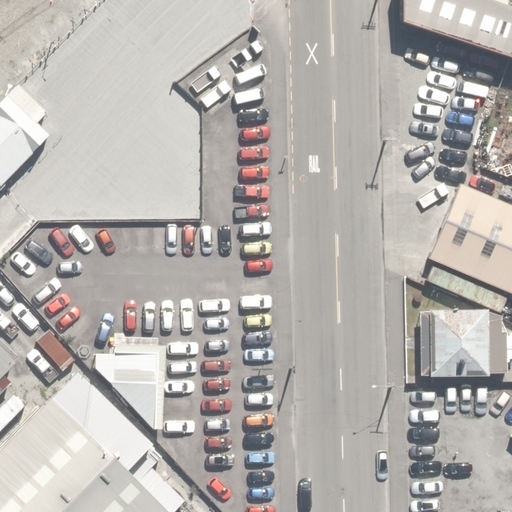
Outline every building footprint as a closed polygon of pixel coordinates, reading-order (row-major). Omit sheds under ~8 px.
[(511,0),(401,0),(395,20),(511,54),(511,0)] [(0,185),(47,137),(3,94),(0,97),(0,185)] [(511,201),(462,181),(430,258),(511,291),(511,201)] [(485,308),(435,309),(436,373),(486,372),(485,308)] [(0,374),(26,347),(0,321),(0,374)] [(97,351),(95,366),(145,421),(159,422),(166,341),(117,336),(116,353),(97,351)] [(0,511),(148,511),(167,493),(56,388),(0,445),(0,511)]
